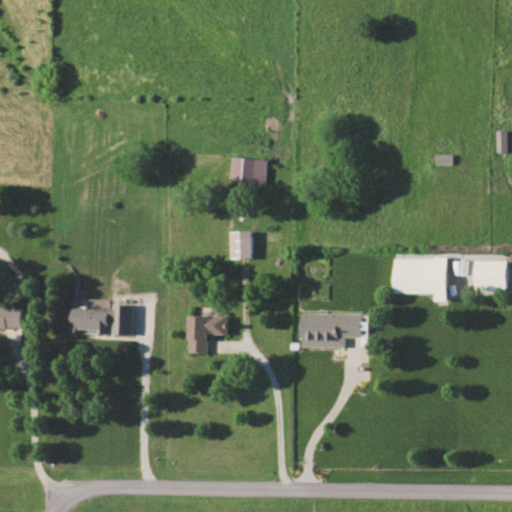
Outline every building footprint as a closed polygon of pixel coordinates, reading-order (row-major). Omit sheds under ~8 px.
[(499,152),(510,151),(509,129),(498,129),(499,152)] [(268,183),(269,158),(234,157),(233,182),(268,183)] [(235,258),(255,257),(254,230),(234,231),(235,258)] [(396,257),(395,292),(437,293),(437,300),(448,301),(448,258),(396,257)] [(508,260),(477,260),(478,290),(509,290),(508,260)] [(134,334),(136,304),(116,303),(116,307),(76,305),(74,332),(113,334),(113,333),(134,334)] [(0,327),(24,328),(25,307),(0,305),(0,327)] [(364,313),(304,311),(303,346),(347,348),(347,336),(364,337),(364,313)] [(231,315),(192,314),(191,352),(210,353),(211,333),(230,334),(231,315)]
